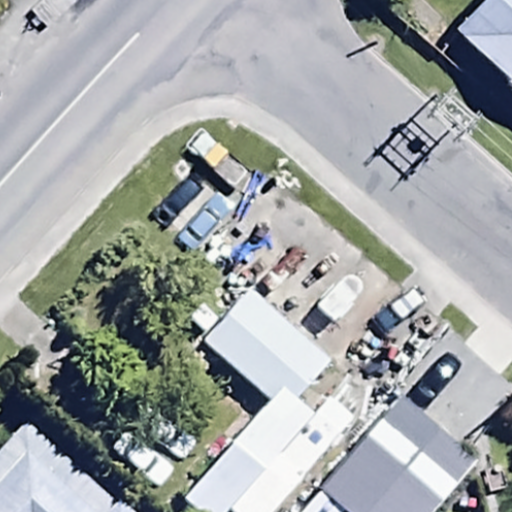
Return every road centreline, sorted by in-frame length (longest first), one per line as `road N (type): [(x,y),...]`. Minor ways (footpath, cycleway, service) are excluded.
road 1 (residential): [(228,0),(511,251)]
road 2 (residential): [(174,0),(0,188)]
